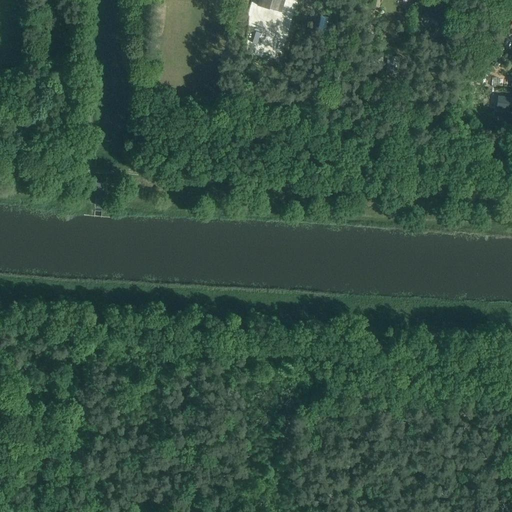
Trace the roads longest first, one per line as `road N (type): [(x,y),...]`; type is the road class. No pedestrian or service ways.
road 1 (track): [(511,194),(125,169)]
road 2 (track): [(91,140),(98,0)]
